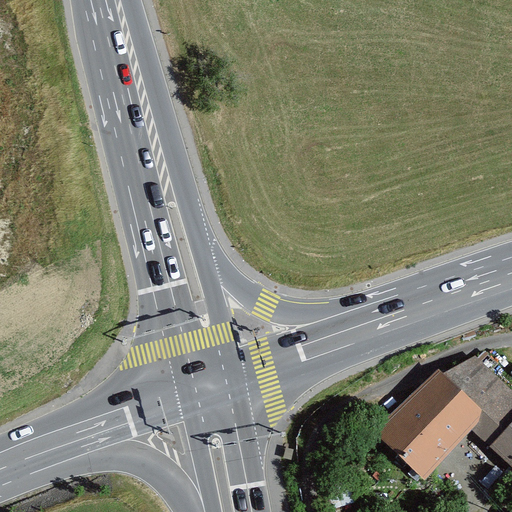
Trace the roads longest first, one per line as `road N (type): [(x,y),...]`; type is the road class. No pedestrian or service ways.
road 1 (secondary): [(111,0),(173,245)]
road 2 (secondary): [(0,485),(74,467),(144,462),(175,475),(211,511)]
road 3 (secondary): [(0,470),(206,388)]
road 4 (secondary): [(367,332),(293,317),(173,245)]
road 5 (secondary): [(206,388),(367,332)]
road 6 (secondary): [(367,332),(511,284)]
road 7 (secondary): [(173,245),(206,388)]
road 8 (secondary): [(206,388),(233,511)]
